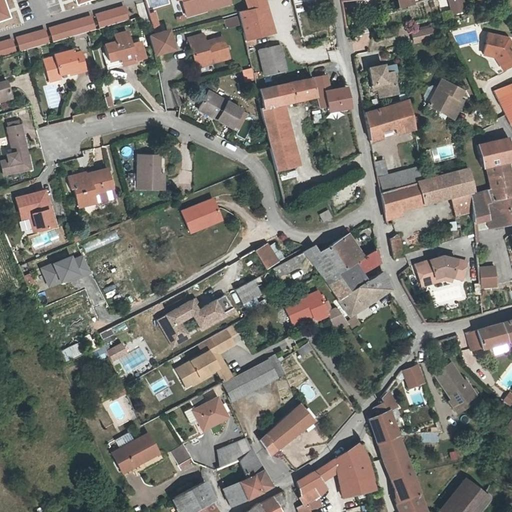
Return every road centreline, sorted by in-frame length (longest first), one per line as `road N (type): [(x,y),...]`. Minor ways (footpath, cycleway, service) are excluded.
road 1 (residential): [(49,140),(139,115),(174,122),(247,158),(279,223),(296,236),(320,239),(373,208)]
road 2 (residential): [(233,511),(325,455),(421,334)]
road 3 (residential): [(373,208),(336,0)]
road 4 (residential): [(421,334),(385,261),(373,208)]
